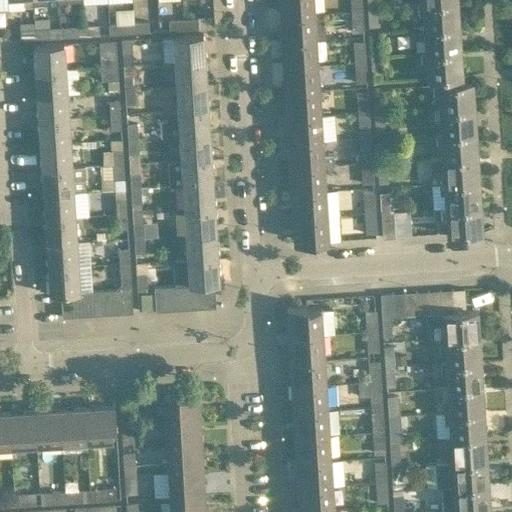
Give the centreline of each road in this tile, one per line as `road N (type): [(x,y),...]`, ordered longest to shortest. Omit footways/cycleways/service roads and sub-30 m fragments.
road 1 (residential): [(255,270),(234,0)]
road 2 (residential): [(255,270),(511,254)]
road 3 (residential): [(26,368),(227,352)]
road 4 (residential): [(237,511),(227,352)]
